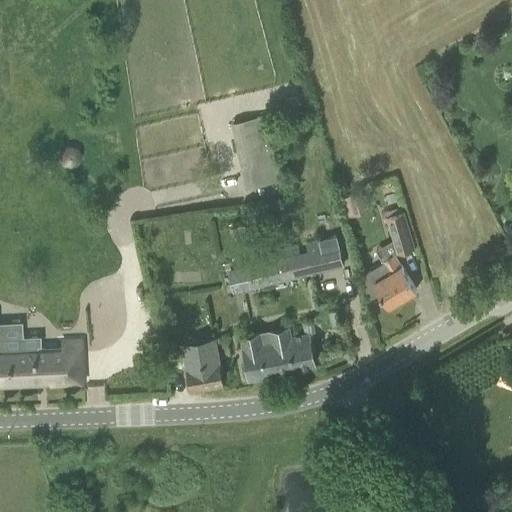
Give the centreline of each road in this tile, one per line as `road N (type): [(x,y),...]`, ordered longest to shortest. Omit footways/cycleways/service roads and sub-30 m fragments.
road 1 (unclassified): [(0,420),(275,407),(345,387)]
road 2 (unclassified): [(345,387),(511,290)]
road 3 (unclassified): [(405,511),(345,387)]
